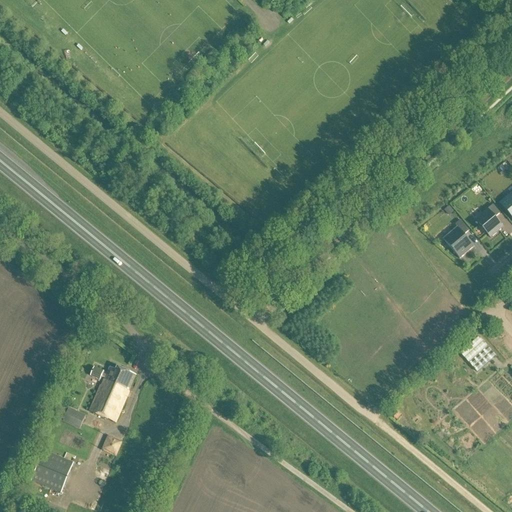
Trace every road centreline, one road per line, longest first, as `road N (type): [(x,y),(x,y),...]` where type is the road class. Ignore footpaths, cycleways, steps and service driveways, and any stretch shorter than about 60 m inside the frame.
road 1 (trunk): [(427,511),(0,161)]
road 2 (unclassified): [(0,113),(378,424)]
road 3 (track): [(0,227),(121,320),(151,369),(349,511)]
road 4 (track): [(511,77),(252,321)]
road 5 (track): [(378,424),(484,511)]
